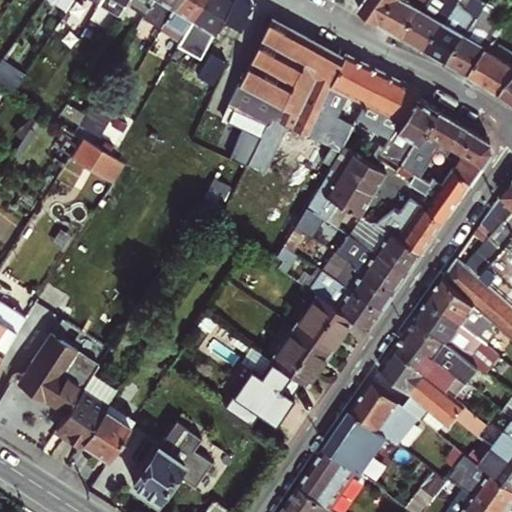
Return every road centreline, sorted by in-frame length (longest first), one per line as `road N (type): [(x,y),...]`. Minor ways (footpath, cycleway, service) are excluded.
road 1 (residential): [(262,511),(511,144)]
road 2 (residential): [(511,125),(290,0)]
